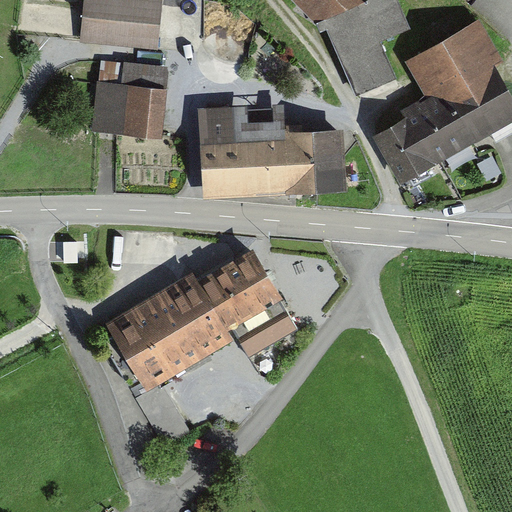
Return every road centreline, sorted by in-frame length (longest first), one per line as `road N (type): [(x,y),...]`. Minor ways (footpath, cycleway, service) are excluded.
road 1 (tertiary): [(0,206),(81,202),(378,236)]
road 2 (track): [(137,511),(115,416),(43,262),(38,204)]
road 3 (track): [(159,511),(242,444),(365,289)]
road 4 (track): [(275,0),(359,116),(401,227)]
road 5 (track): [(463,511),(365,289)]
road 6 (residential): [(378,236),(511,198)]
road 7 (tertiary): [(378,236),(511,251)]
